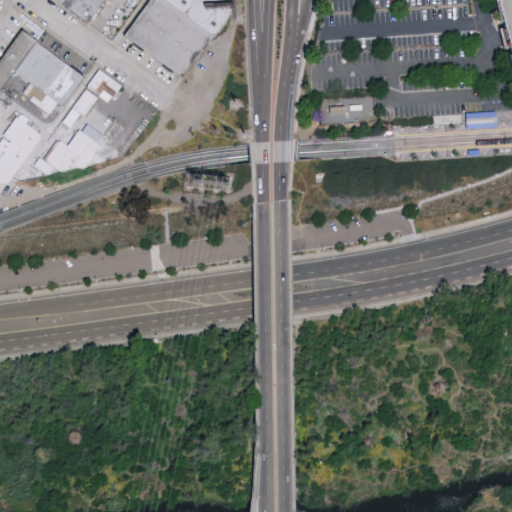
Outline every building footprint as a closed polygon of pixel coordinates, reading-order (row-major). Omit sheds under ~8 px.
[(109,0),(89,29),(63,10),(70,0),(109,0)] [(215,44),(184,86),(178,82),(125,43),(133,31),(154,0),(177,17),(196,30),(215,44)] [(225,30),(215,44),(196,30),(177,17),(154,0),(230,0),(232,20),(225,30)] [(511,99),(486,0),(511,0),(511,99)] [(85,84),(64,113),(16,78),(0,99),(0,67),(21,38),(85,84)] [(123,92),(114,104),(104,97),(85,123),(72,113),(100,75),(123,92)] [(318,101),(320,130),(374,126),(372,97),(318,101)] [(0,149),(19,125),(30,133),(34,129),(39,132),(36,136),(41,140),(41,145),(34,154),(0,198),(0,149)] [(92,145),(86,153),(82,160),(87,165),(80,175),(62,177),(57,175),(42,166),(53,154),(57,148),(60,145),(69,152),(78,136),(92,145)]
